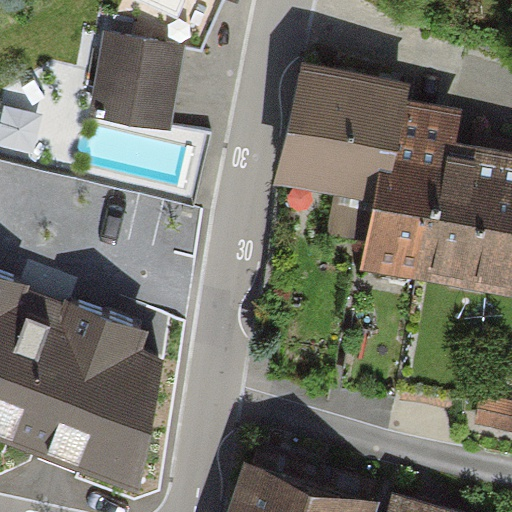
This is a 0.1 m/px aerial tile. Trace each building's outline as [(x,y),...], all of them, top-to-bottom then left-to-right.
[(173,129),(188,50),(105,35),(91,114),(173,129)] [(383,191),(370,262),(511,287),(511,153),(460,144),(466,114),(407,104),(411,84),(308,65),(288,174),(383,191)] [(177,336),(0,268),(0,434),(121,481),(177,336)] [(374,511),(377,505),(273,473),(261,511),(374,511)] [(454,511),(397,495),(391,511),(454,511)]
